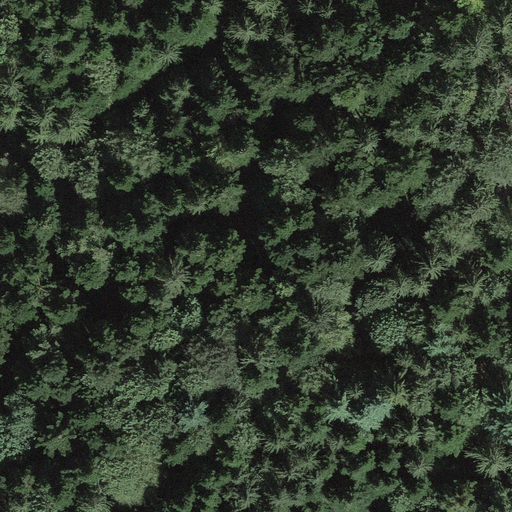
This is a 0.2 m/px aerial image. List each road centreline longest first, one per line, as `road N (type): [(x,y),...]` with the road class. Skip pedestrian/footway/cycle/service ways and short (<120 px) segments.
road 1 (track): [(511,171),(489,217),(388,313),(311,341),(86,511)]
road 2 (track): [(0,161),(107,101),(226,0)]
